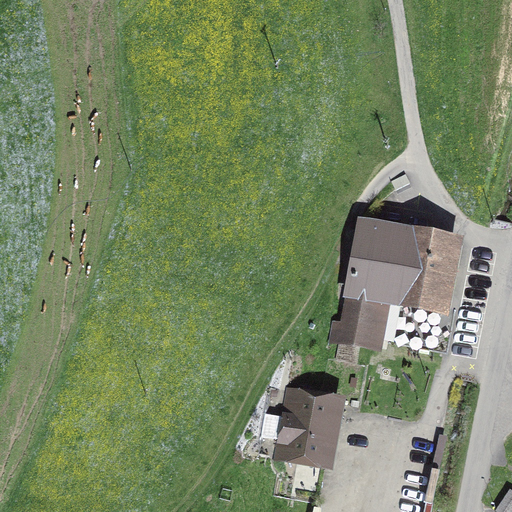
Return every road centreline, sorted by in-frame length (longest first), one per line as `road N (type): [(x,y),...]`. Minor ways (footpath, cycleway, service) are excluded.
road 1 (unclassified): [(511,250),(457,229),(436,208),(413,127),(393,0)]
road 2 (unclassified): [(469,511),(495,381)]
